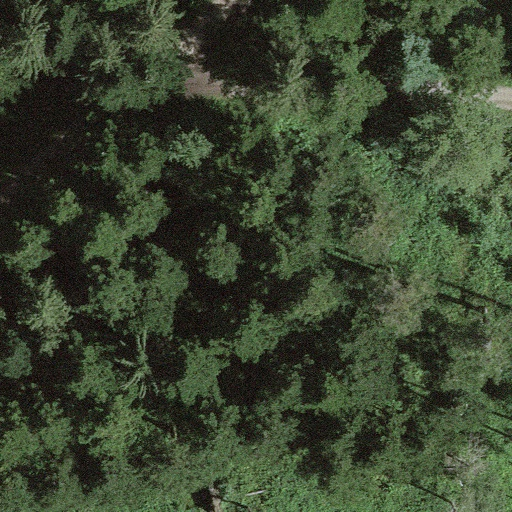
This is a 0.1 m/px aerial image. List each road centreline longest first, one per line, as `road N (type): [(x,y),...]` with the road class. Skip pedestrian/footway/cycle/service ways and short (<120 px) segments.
road 1 (track): [(217,0),(0,201)]
road 2 (track): [(511,88),(478,84),(299,0)]
